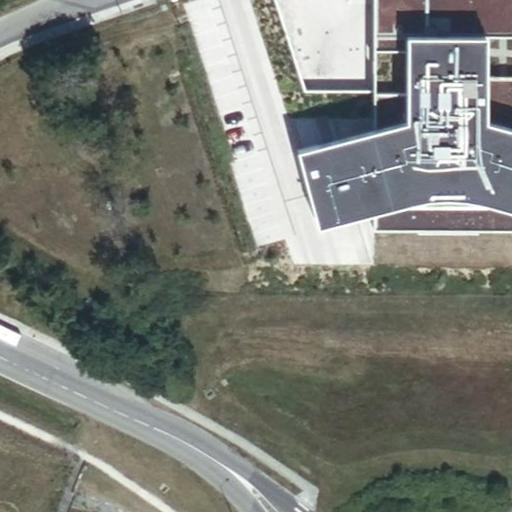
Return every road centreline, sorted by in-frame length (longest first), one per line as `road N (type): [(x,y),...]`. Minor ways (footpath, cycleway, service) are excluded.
road 1 (track): [(75,4),(195,396),(203,452)]
road 2 (unclassified): [(0,355),(203,452),(268,511)]
